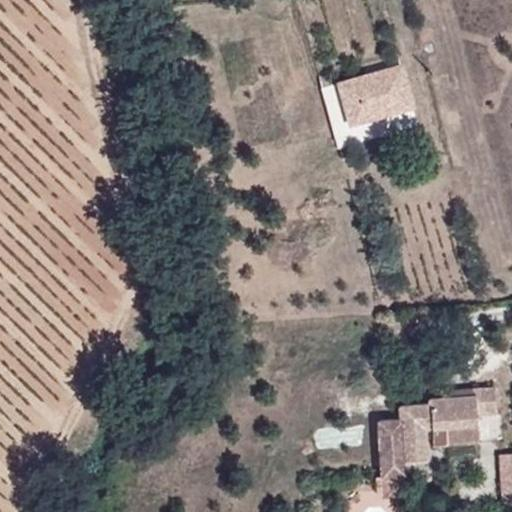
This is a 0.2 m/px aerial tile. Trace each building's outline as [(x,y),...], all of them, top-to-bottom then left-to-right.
[(378,145),(396,140),(434,132),(423,90),(392,98),(398,119),(355,130),(362,153),(374,151),(373,146),(378,145)] [(402,159),(396,140),(378,145),(384,163),(402,159)] [(445,186),(453,185),(451,161),(443,162),(445,186)] [(498,388),(477,388),(477,396),(433,397),(433,401),(405,402),(405,416),(382,416),(383,471),(405,470),(405,458),(428,457),(427,425),(448,425),(449,425),(479,424),(479,413),(499,412),(498,388)] [(477,388),(453,389),(453,396),(453,397),(477,396),(477,388)] [(479,439),(479,424),(449,425),(450,440),(479,439)] [(511,453),(496,453),(497,491),(511,490),(511,453)] [(511,503),(511,490),(497,491),(497,503),(511,503)]
